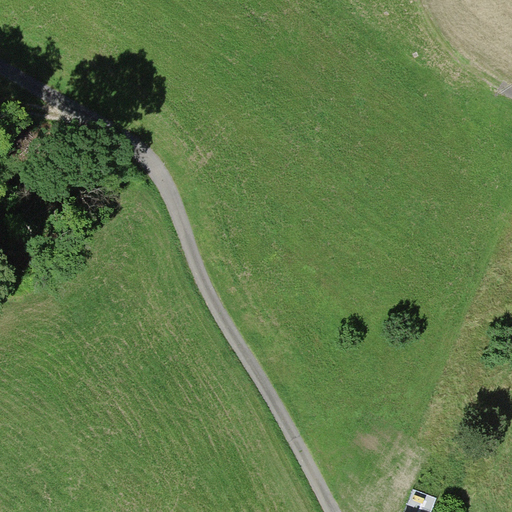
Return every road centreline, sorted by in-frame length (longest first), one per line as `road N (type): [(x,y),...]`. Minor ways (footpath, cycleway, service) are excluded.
road 1 (unclassified): [(0,65),(138,147),(160,172),(207,297),(331,511)]
road 2 (track): [(511,238),(426,470)]
road 3 (track): [(424,0),(441,33),(505,88)]
